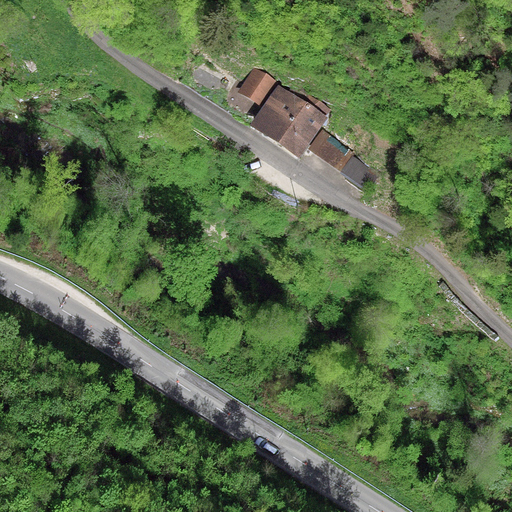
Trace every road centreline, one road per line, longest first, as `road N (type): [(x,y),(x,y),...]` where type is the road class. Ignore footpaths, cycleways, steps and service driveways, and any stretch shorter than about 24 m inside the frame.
road 1 (track): [(511,333),(168,95),(65,0)]
road 2 (tertiary): [(0,276),(380,511)]
